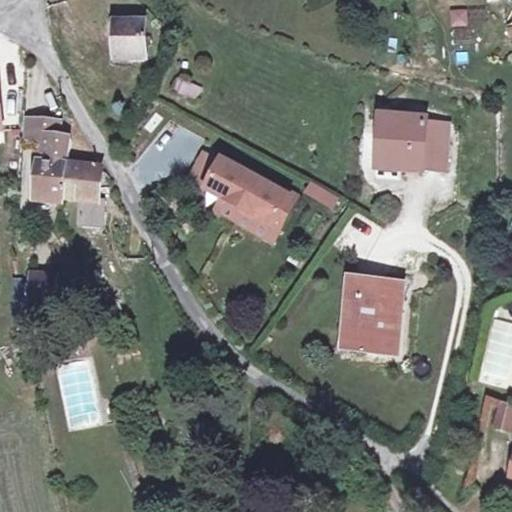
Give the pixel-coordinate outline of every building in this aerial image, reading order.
[(488,26),(487,10),(449,13),(450,29),(488,26)] [(142,26),(113,23),(109,67),(138,70),(142,26)] [(39,200),(64,201),(64,159),(71,159),(71,133),(65,132),(65,127),(59,127),(59,119),(44,120),(43,144),(42,164),(38,164),(39,200)] [(23,143),(43,144),(44,120),(23,120),(23,143)] [(378,122),(379,174),(441,174),(441,121),(378,122)] [(223,160),(206,151),(191,179),(208,189),(223,160)] [(71,164),(71,159),(64,159),(64,201),(81,201),(97,201),(98,165),(71,164)] [(291,196),(223,160),(208,189),(224,197),(242,207),(276,224),(291,196)] [(338,197),(312,183),(309,190),(335,203),(338,197)] [(296,198),(291,196),(276,224),(242,207),(224,197),(217,210),(274,240),(296,198)] [(97,201),(81,201),(81,221),(105,221),(104,201),(97,201)] [(381,297),(384,278),(343,273),(335,344),(352,347),(358,294),(381,297)] [(54,276),(28,274),(28,284),(30,309),(26,317),(51,318),(54,276)] [(405,280),(384,278),(381,297),(358,294),(352,347),(396,352),(405,280)] [(496,433),(510,436),(511,428),(511,411),(501,408),(496,433)]
